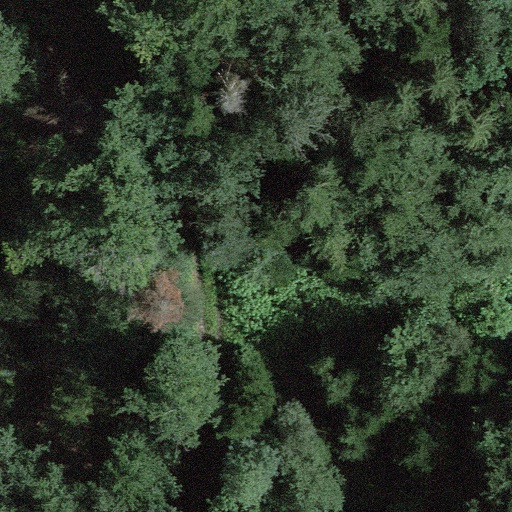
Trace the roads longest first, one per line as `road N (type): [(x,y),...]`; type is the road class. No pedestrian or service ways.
road 1 (track): [(139,511),(189,232),(73,0)]
road 2 (track): [(208,0),(511,157)]
